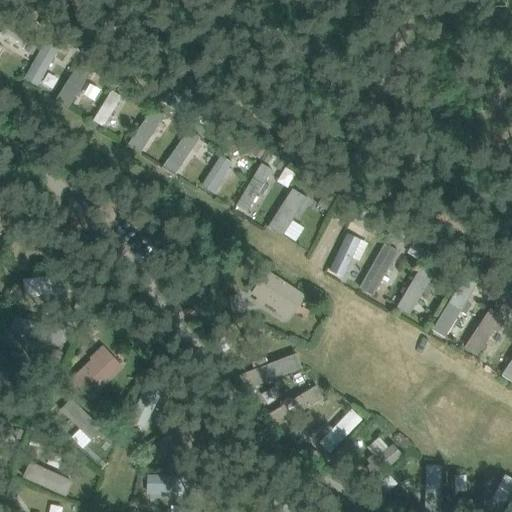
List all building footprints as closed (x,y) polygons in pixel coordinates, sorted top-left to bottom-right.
[(31,43),(26,52),(33,56),(38,47),(31,43)] [(166,90),(162,98),(168,102),(172,94),(166,90)] [(109,93),(95,120),(105,125),(119,98),(109,93)] [(190,103),(184,111),(190,115),(195,106),(190,103)] [(219,131),(207,147),(216,154),(228,137),(219,131)] [(174,173),(195,141),(182,132),(160,164),(174,173)] [(252,141),(247,150),(261,158),(266,150),(252,141)] [(250,176),(258,163),(245,156),(238,168),(250,176)] [(280,159),(275,167),(281,171),(282,170),(286,163),(280,159)] [(237,207),(251,213),(273,168),(258,162),(237,207)] [(322,198),(318,205),(327,210),(331,203),(322,198)] [(346,230),(326,269),(341,276),(361,238),(346,230)] [(372,297),(398,249),(382,241),(357,289),(372,297)] [(418,267),(394,306),(407,314),(431,275),(418,267)] [(288,321),(305,295),(265,270),(249,297),(288,321)] [(26,277),(27,297),(49,296),(48,276),(26,277)] [(430,329),(444,337),(472,288),(459,280),(430,329)] [(492,283),(489,289),(499,294),(502,289),(503,288),(493,282),(492,283)] [(511,295),(505,291),(499,300),(511,308),(511,295)] [(71,379),(90,400),(124,368),(103,346),(89,358),(90,360),(71,379)] [(53,350),(51,358),(61,360),(63,353),(53,350)] [(254,387),(300,367),(293,350),(247,369),(254,387)] [(511,357),(508,363),(497,356),(489,369),(511,382),(511,357)] [(129,421),(144,428),(163,389),(147,382),(129,421)] [(103,399),(98,408),(112,417),(118,408),(111,404),(109,402),(103,399)] [(349,408),(321,443),(334,454),(363,419),(349,408)] [(171,463),(171,472),(188,472),(188,463),(171,463)] [(425,510),(445,509),(444,463),(423,464),(425,510)] [(504,506),(511,489),(511,477),(503,473),(490,499),(504,506)]
